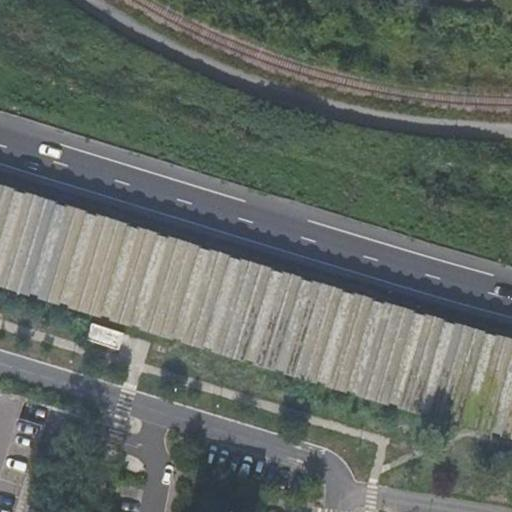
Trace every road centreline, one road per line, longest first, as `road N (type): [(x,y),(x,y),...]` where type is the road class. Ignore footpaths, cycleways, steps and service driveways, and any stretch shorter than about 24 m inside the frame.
road 1 (motorway): [(0,247),(511,403)]
road 2 (motorway): [(511,299),(0,145)]
road 3 (residential): [(156,409),(322,461),(339,483),(338,511)]
road 4 (residential): [(0,363),(156,409)]
